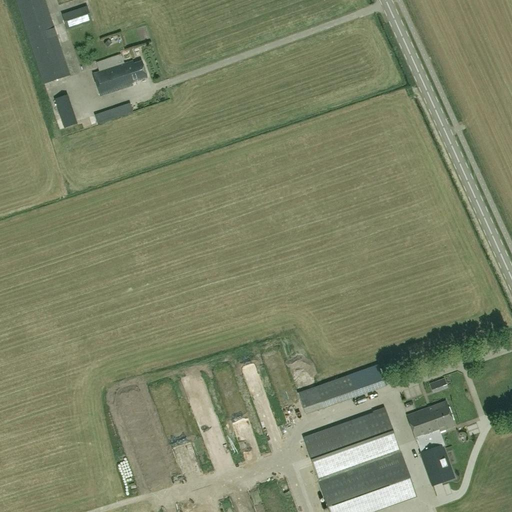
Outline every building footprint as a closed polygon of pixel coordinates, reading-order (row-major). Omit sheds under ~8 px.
[(70,75),(44,0),(16,0),(44,83),(70,75)] [(87,7),(62,15),(67,29),(91,21),(87,7)] [(100,71),(93,73),(100,95),(132,85),(131,82),(147,77),(142,60),(134,63),(133,61),(124,64),(121,54),(97,62),(100,71)] [(97,124),(132,112),(140,110),(137,101),(94,115),(97,124)] [(77,124),(74,115),(60,120),(63,128),(77,124)] [(367,369),(375,389),(385,385),(378,365),(367,369)] [(445,402),(407,415),(416,440),(454,427),(445,402)] [(374,511),(416,497),(401,455),(384,409),(303,438),(319,484),(328,511),(374,511)] [(242,424),(247,436),(255,433),(250,421),(242,424)] [(454,478),(451,471),(442,446),(437,448),(432,434),(417,440),(421,453),(432,485),(444,481),(454,478)] [(236,506),(237,511),(247,511),(245,503),(236,506)]
